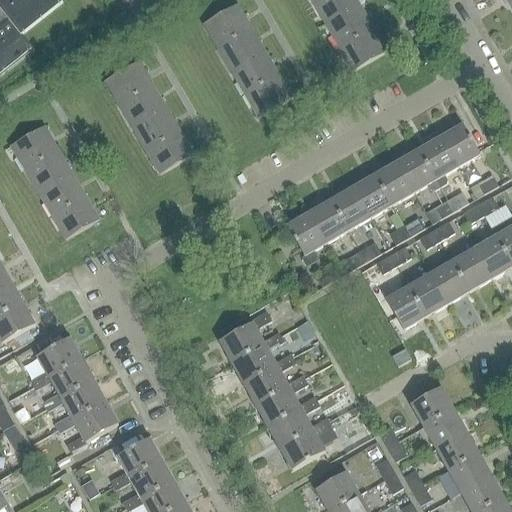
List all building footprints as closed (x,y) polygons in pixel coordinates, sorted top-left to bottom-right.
[(21,36),(62,3),(58,0),(0,0),(0,76),(33,51),(21,36)] [(125,0),(120,0),(115,4),(123,15),(132,8),(125,0)] [(355,0),(317,0),(311,3),(325,27),(359,7),(355,0)] [(217,50),(251,30),(237,6),(203,26),(217,50)] [(359,7),(325,27),(339,50),(373,30),(359,7)] [(251,30),(217,50),(230,73),(265,53),(251,30)] [(387,54),(373,30),(339,50),(352,73),(387,54)] [(265,53),(230,73),(244,96),(278,76),(265,53)] [(118,107),(153,87),(139,63),(104,83),(118,107)] [(292,100),(278,76),(244,96),(258,120),(292,100)] [(153,87),(118,107),(132,130),(166,110),(153,87)] [(166,110),(132,130),(145,153),(180,133),(166,110)] [(24,172),(58,152),(44,128),(10,148),(24,172)] [(440,140),(457,170),(480,158),(462,128),(440,140)] [(193,157),(180,133),(145,153),(159,177),(193,157)] [(440,140),(418,153),(435,183),(457,170),(440,140)] [(58,152),(24,172),(37,195),(72,175),(58,152)] [(418,153),(396,166),(414,196),(435,183),(418,153)] [(396,166),(374,178),(392,208),(414,196),(396,166)] [(72,175),(37,195),(51,218),(85,198),(72,175)] [(483,198),(498,189),(491,177),(476,186),(483,198)] [(374,178),(353,191),(370,221),(392,208),(374,178)] [(476,186),(468,191),(475,202),(483,198),(476,186)] [(353,191),(331,203),(348,233),(370,221),(353,191)] [(447,203),(454,215),(468,206),(461,195),(447,203)] [(99,222),(85,198),(51,218),(65,242),(99,222)] [(477,208),(484,219),(498,211),(492,199),(477,208)] [(331,203),(309,216),(326,246),(348,233),(331,203)] [(439,223),(454,215),(447,203),(432,212),(439,223)] [(469,227),(484,219),(477,208),(462,216),(469,227)] [(326,246),(309,216),(287,229),(304,258),(300,260),(306,269),(319,262),(314,253),(326,246)] [(495,239),(511,268),(511,219),(491,232),(495,239)] [(403,228),(410,240),(424,231),(418,220),(403,228)] [(433,233),(440,244),(454,236),(448,224),(433,233)] [(395,248),(410,240),(403,228),(389,237),(395,248)] [(425,253),(440,244),(433,233),(419,241),(425,253)] [(511,268),(495,239),(474,252),(491,282),(511,269),(511,268)] [(360,253),(366,265),(381,256),(374,245),(360,253)] [(390,258),(396,269),(411,261),(405,250),(390,258)] [(474,252),(452,264),(469,294),(491,282),(474,252)] [(351,273),(366,265),(360,253),(345,262),(351,273)] [(382,278),(396,269),(390,258),(375,266),(382,278)] [(452,264),(430,277),(447,307),(469,294),(452,264)] [(0,290),(10,285),(0,267),(0,290)] [(322,291),(337,282),(330,270),(315,279),(322,291)] [(430,277),(408,290),(425,320),(447,307),(430,277)] [(0,318),(22,306),(10,285),(0,290),(0,318)] [(403,333),(425,320),(408,290),(386,303),(403,333)] [(0,318),(0,351),(4,349),(3,346),(34,328),(22,306),(0,318)] [(265,347),(263,344),(256,332),(272,323),(267,314),(250,323),(252,326),(220,344),(232,366),(265,347)] [(265,347),(232,366),(244,387),(277,369),(275,366),(268,353),(284,345),(279,336),(263,344),(265,347)] [(56,339),(51,342),(55,349),(60,346),(56,339)] [(35,393),(51,384),(49,381),(81,363),(69,341),(60,346),(55,349),(43,355),(37,359),(45,375),(30,384),(35,393)] [(50,341),(38,347),(43,355),(55,349),(51,342),(50,341)] [(397,370),(411,362),(405,352),(391,359),(397,370)] [(277,369),(244,387),(256,409),(288,390),(287,387),(280,375),(296,366),(291,357),(275,366),(277,369)] [(93,384),(81,363),(49,381),(51,384),(57,396),(42,405),(47,414),(63,405),(61,402),(93,384)] [(292,396),(307,387),(302,378),(287,387),(288,390),(256,409),(268,430),(300,412),(299,409),(292,396)] [(105,405),(93,384),(61,402),(63,405),(70,418),(54,427),(59,436),(75,427),(73,424),(105,405)] [(423,430),(453,412),(441,390),(411,407),(423,430)] [(314,400),(299,409),(300,412),(268,430),(280,451),(312,433),(311,430),(304,418),(319,409),(314,400)] [(73,424),(75,427),(81,439),(66,448),(71,457),(88,448),(86,445),(118,427),(105,405),(73,424)] [(453,412),(423,430),(436,452),(466,434),(453,412)] [(326,421),(311,430),(312,433),(280,451),(292,473),(325,455),(316,439),(331,430),(326,421)] [(14,427),(3,434),(6,439),(17,433),(14,427)] [(386,450),(398,444),(389,429),(378,436),(386,450)] [(466,434),(436,452),(448,473),(478,456),(466,434)] [(115,493),(131,485),(129,481),(162,463),(149,441),(121,457),(117,460),(126,475),(110,484),(115,493)] [(406,459),(398,444),(386,450),(395,465),(406,459)] [(25,447),(14,453),(16,456),(27,450),(25,447)] [(117,449),(108,453),(113,462),(117,460),(121,457),(117,449)] [(478,456),(448,473),(460,495),(491,478),(478,456)] [(67,459),(56,465),(60,472),(71,466),(67,459)] [(384,483),(395,477),(386,461),(375,468),(384,483)] [(174,484),(162,463),(129,481),(131,485),(138,497),(122,506),(125,511),(132,511),(143,506),(141,503),(174,484)] [(411,494),(423,488),(415,473),(403,480),(411,494)] [(72,485),(67,474),(59,479),(64,489),(72,485)] [(326,511),(334,511),(359,498),(346,475),(316,493),(326,511)] [(403,491),(395,477),(384,483),(392,497),(403,491)] [(491,478),(460,495),(469,511),(482,511),(503,500),(491,478)] [(174,511),(186,506),(174,484),(141,503),(143,506),(146,511),(174,511)] [(431,503),(423,488),(411,494),(420,509),(431,503)] [(0,511),(8,506),(0,493),(0,511)] [(366,511),(359,498),(334,511),(366,511)] [(509,511),(503,500),(482,511),(509,511)]
